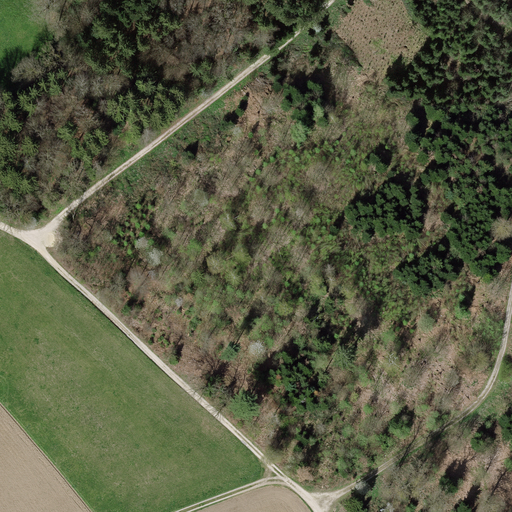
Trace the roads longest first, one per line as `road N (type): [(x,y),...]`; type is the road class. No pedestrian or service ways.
road 1 (track): [(0,231),(35,250),(321,511)]
road 2 (track): [(35,250),(334,0)]
road 3 (track): [(511,294),(483,397),(316,505)]
